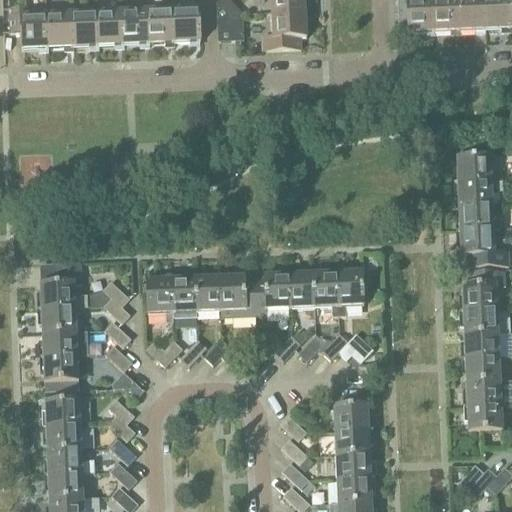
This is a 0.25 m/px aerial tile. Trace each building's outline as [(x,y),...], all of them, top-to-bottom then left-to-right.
[(232,26),(242,17),(226,0),(225,0),(216,9),(232,26)] [(269,0),(271,16),(304,15),(303,0),(269,0)] [(432,40),(430,6),(407,7),(407,1),(397,2),(398,32),(401,32),(401,35),(408,35),(409,41),(432,40)] [(483,38),(508,37),(508,3),(482,4),(483,38)] [(459,39),(483,38),(482,4),(457,5),(459,39)] [(432,40),(459,39),(457,5),(430,6),(432,40)] [(243,44),(242,17),(232,26),(216,9),(218,45),(243,44)] [(47,51),(46,18),(26,19),(25,10),(9,11),(10,36),(20,36),(21,53),(47,51)] [(172,13),(174,46),(199,45),(198,12),(172,13)] [(148,47),(174,46),(172,13),(147,14),(148,47)] [(122,48),(148,47),(147,14),(121,15),(122,48)] [(97,49),(122,48),(121,15),(96,16),(97,49)] [(272,42),(266,43),(263,43),(263,55),(300,53),(299,41),(305,41),(304,15),(271,16),(272,42)] [(72,50),(97,49),(96,16),(71,17),(72,50)] [(47,51),(72,50),(71,17),(46,18),(47,51)] [(453,188),(491,186),(490,148),(456,150),(457,161),(456,162),(457,171),(452,171),(453,188)] [(458,211),(492,210),(491,186),(453,188),(454,202),(458,202),(458,211)] [(455,235),(499,233),(499,222),(493,222),(492,210),(458,211),(459,219),(455,221),(455,235)] [(499,233),(455,235),(456,249),(460,250),(460,260),(464,260),(465,271),(493,269),(493,259),(494,259),(494,247),(500,246),(499,233)] [(111,303),(121,312),(129,304),(110,286),(102,294),(87,300),(75,300),(75,286),(81,286),(81,267),(38,269),(40,314),(76,312),(103,311),(111,303)] [(337,277),(338,322),(345,321),(345,310),(349,310),(350,316),(360,315),(360,310),(364,309),(363,276),(337,277)] [(290,312),(314,311),(313,277),(289,278),(290,312)] [(332,322),(338,322),(337,277),(313,277),(314,311),(331,311),(332,322)] [(459,315),(497,313),(495,277),(467,278),(467,289),(462,289),(462,299),(458,300),(459,315)] [(290,312),(289,278),(264,279),(264,284),(255,285),(256,319),(266,319),(266,313),(290,312)] [(219,281),(220,315),(221,320),(256,319),(255,285),(245,285),(244,280),(219,281)] [(196,316),(220,315),(219,281),(194,282),(196,316)] [(172,317),(196,316),(194,282),(171,283),(172,317)] [(148,318),(172,317),(171,283),(146,284),(148,318)] [(129,320),(121,312),(111,303),(103,311),(121,328),(129,320)] [(41,338),(77,336),(76,312),(40,314),(41,338)] [(464,339),(498,338),(497,313),(459,315),(459,330),(464,330),(464,339)] [(122,352),(130,343),(112,326),(104,336),(122,352)] [(42,361),(78,360),(77,336),(41,338),(42,361)] [(460,363),(499,362),(498,338),(464,339),(464,347),(460,347),(460,363)] [(330,365),(338,356),(347,347),(339,339),(322,357),(330,365)] [(347,347),(338,356),(347,364),(350,369),(360,368),(372,355),(355,339),(347,347)] [(306,366),(324,348),(315,340),(298,358),(306,366)] [(282,367),(300,349),(291,341),(274,359),(282,367)] [(212,370),(220,361),(229,350),(221,343),(204,362),(212,370)] [(229,350),(220,361),(229,369),(237,361),(246,351),(236,343),(229,350)] [(188,371),(206,353),(197,344),(180,363),(188,371)] [(164,371),(182,353),(173,345),(156,364),(164,371)] [(123,376),(132,368),(113,351),(105,359),(123,376)] [(78,360),(42,361),(43,386),(79,385),(78,360)] [(466,387),(500,386),(499,362),(460,363),(461,378),(466,378),(466,387)] [(107,389),(129,405),(137,393),(116,377),(107,389)] [(463,411),(501,410),(500,386),(466,387),(466,396),(462,396),(463,411)] [(46,431),(81,430),(80,404),(45,406),(46,431)] [(107,413),(127,430),(134,422),(115,405),(107,413)] [(335,436),(369,434),(369,409),(334,410),(335,436)] [(501,410),(463,411),(463,425),(467,425),(467,436),(502,435),(501,410)] [(134,437),(127,430),(115,420),(108,428),(127,445),(134,437)] [(187,430),(202,430),(202,420),(187,420),(187,430)] [(298,446),(299,445),(306,438),(287,420),(279,428),(298,446)] [(47,455),(82,454),(81,430),(46,431),(47,455)] [(336,460),(370,458),(369,434),(335,436),(336,460)] [(127,470),(135,461),(117,444),(109,453),(127,470)] [(298,470),(307,461),(289,444),(280,453),(298,470)] [(48,479),(83,478),(93,477),(93,465),(82,466),(82,454),(47,455),(48,479)] [(337,484),(371,482),(370,458),(336,460),(337,484)] [(129,494),(136,485),(118,468),(110,476),(129,494)] [(300,494),(308,485),(290,468),(281,477),(300,494)] [(487,491),(496,481),(488,473),(483,478),(475,470),(459,488),(467,496),(470,492),(479,500),(485,494),(487,491)] [(504,472),(496,481),(487,491),(485,494),(493,501),(511,479),(504,472)] [(49,503),(84,502),(83,478),(48,479),(49,503)] [(338,508),(372,507),(371,482),(337,484),(338,508)] [(122,511),(135,511),(138,509),(119,492),(111,501),(122,511)] [(294,511),(306,511),(309,509),(291,492),(283,501),(294,511)] [(49,511),(84,511),(84,502),(49,503),(49,511)]
